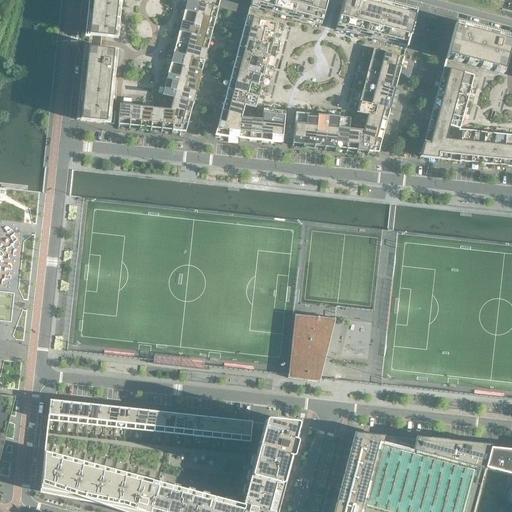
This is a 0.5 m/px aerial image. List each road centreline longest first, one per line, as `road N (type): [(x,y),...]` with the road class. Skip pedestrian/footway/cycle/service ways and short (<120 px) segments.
road 1 (residential): [(511,192),(63,144)]
road 2 (residential): [(41,374),(331,406)]
road 3 (residential): [(63,144),(41,374)]
road 4 (residential): [(331,406),(511,426)]
road 5 (residential): [(57,511),(24,495),(41,374)]
road 6 (residential): [(77,0),(63,144)]
